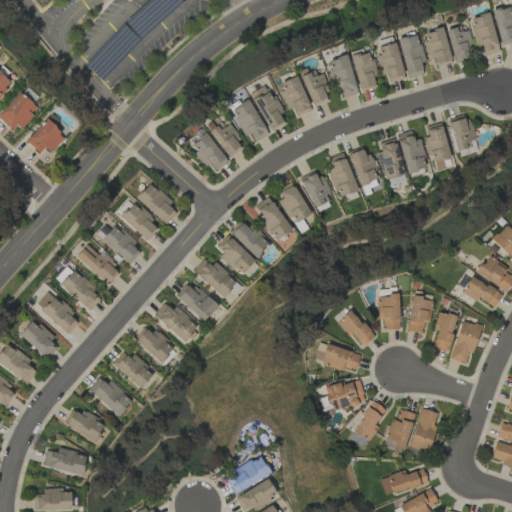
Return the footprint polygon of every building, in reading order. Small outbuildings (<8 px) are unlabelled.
[(498,46),(511,42),(511,19),(509,6),(491,10),(498,46)] [(483,56),(497,52),(488,13),(467,18),(474,47),(480,46),(483,56)] [(445,31),(452,62),(469,58),(467,49),(470,48),(465,26),(445,31)] [(431,68),(450,63),(440,28),(421,33),(431,68)] [(422,74),(419,63),(423,62),(415,34),(396,39),(406,78),(422,74)] [(380,74),(386,73),(388,82),(403,79),(394,42),(374,47),(380,74)] [(358,90),(376,85),(367,51),(349,56),(358,90)] [(326,61),(337,99),(356,93),(344,55),(326,61)] [(299,75),(310,107),(326,102),(323,93),(327,91),(319,68),(299,75)] [(0,94),(10,83),(0,74),(0,94)] [(287,109),(291,108),(295,117),(310,110),(295,76),(276,84),(287,109)] [(282,123),(278,114),(280,114),(266,85),(249,93),(266,130),(282,123)] [(0,112),(0,116),(16,131),(36,109),(18,93),(0,112)] [(249,133),(253,142),(265,136),(249,100),(229,108),(242,136),(249,133)] [(447,118),(454,151),(470,148),(469,140),(472,140),(467,114),(447,118)] [(49,152),(63,137),(44,119),(25,141),(38,153),(44,147),(49,152)] [(428,162),(448,158),(441,123),(424,126),(427,138),(423,139),(428,162)] [(207,132),(228,158),(243,146),(226,124),(219,130),(216,125),(207,132)] [(394,135),(406,174),(426,167),(417,139),(413,140),(409,130),(394,135)] [(211,173),(226,161),(204,133),(189,144),(211,173)] [(376,153),(382,180),(402,175),(394,138),(377,142),(380,152),(376,153)] [(369,155),(364,156),(361,149),(347,153),(357,185),(376,179),(369,155)] [(334,197),(354,192),(344,153),(328,157),(331,169),(328,170),(334,197)] [(299,177),(311,207),(329,200),(317,170),(299,177)] [(134,198),(164,225),(175,213),(167,206),(170,202),(148,182),(134,198)] [(276,191),(281,198),(277,200),(291,225),(309,214),(290,182),(276,191)] [(274,241),(290,230),(267,197),(251,208),(274,241)] [(158,227),(131,203),(118,217),(145,241),(158,227)] [(267,244),(242,220),(229,233),(254,257),(267,244)] [(127,265),(139,253),(131,246),(134,243),(114,225),(109,230),(103,225),(95,235),(127,265)] [(511,259),(511,232),(504,225),(491,239),(511,259)] [(239,275),(253,260),(226,235),(215,246),(221,252),(218,256),(239,275)] [(74,256),(106,285),(119,271),(100,253),(97,256),(85,244),(74,256)] [(511,279),(511,274),(485,257),(474,273),(503,292),(511,279)] [(235,282),(213,262),(209,266),(202,259),(191,271),(221,297),(235,282)] [(99,300),(87,289),(90,286),(72,269),(58,284),(88,311),(99,300)] [(492,308),(500,296),(470,276),(460,291),(476,302),(478,298),(492,308)] [(216,307),(187,281),(174,295),(202,322),(216,307)] [(76,323),(68,316),(71,312),(46,291),(33,305),(66,334),(76,323)] [(383,330),(398,329),(397,295),(376,296),(377,320),(382,320),(383,330)] [(430,298),(409,297),(406,332),(421,333),(422,321),(428,322),(430,298)] [(195,325),(173,307),(170,310),(162,303),(151,316),(183,341),(195,325)] [(335,322),(346,336),(350,333),(360,346),(372,338),(350,310),(335,322)] [(436,330),(431,347),(445,351),(455,317),(437,311),(432,329),(436,330)] [(48,341),(51,338),(32,319),(17,334),(44,360),(55,347),(48,341)] [(449,360),(464,363),(467,353),(472,354),(479,325),(458,320),(449,360)] [(154,331),(150,334),(144,329),(133,340),(158,363),(173,348),(154,331)] [(0,365),(25,383),(34,371),(25,365),(28,360),(4,343),(0,349),(0,365)] [(319,365),(341,371),(343,366),(354,370),(359,355),(326,345),(319,365)] [(122,349),(110,365),(140,388),(152,373),(122,349)] [(0,402),(3,404),(14,385),(0,377),(0,402)] [(108,381),(104,384),(96,377),(86,389),(116,416),(130,401),(108,381)] [(323,388),(330,411),(364,401),(357,378),(323,388)] [(373,425),(384,410),(372,401),(350,430),(366,441),(376,427),(373,425)] [(102,423),(70,407),(61,426),(93,441),(102,423)] [(408,446),(426,451),(437,413),(418,408),(408,446)] [(412,413),(399,410),(396,420),(389,418),(384,440),(394,443),(392,452),(401,455),(412,413)] [(495,438),(511,443),(511,423),(500,420),(495,438)] [(511,447),(493,443),(489,463),(511,468),(511,447)] [(81,475),(85,454),(56,449),(55,453),(44,450),(41,466),(81,475)] [(233,493),(268,474),(258,456),(223,475),(233,493)] [(404,474),(403,471),(378,479),(383,496),(426,483),(422,469),(404,474)] [(233,498),(242,511),(250,506),(252,509),(276,495),(266,479),(233,498)] [(69,489),(41,490),(42,495),(32,495),(33,511),(70,510),(69,489)]
